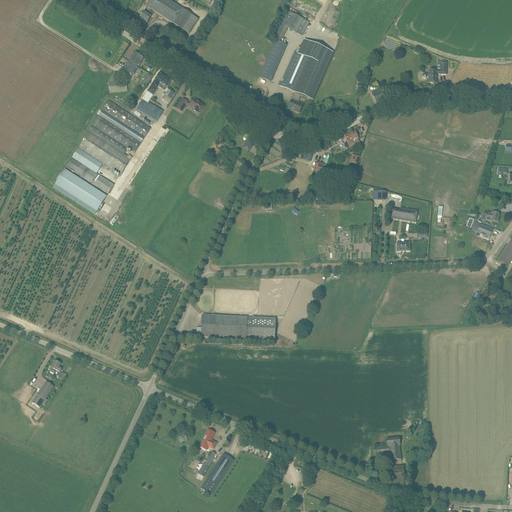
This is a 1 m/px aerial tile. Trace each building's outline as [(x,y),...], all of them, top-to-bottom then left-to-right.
[(182,9),(168,0),(149,0),(146,6),(150,9),(148,14),(144,11),(140,18),(140,19),(140,18),(145,22),(147,23),(154,12),(189,34),(198,20),(182,9)] [(286,45),(280,42),(288,28),(302,36),(309,23),(285,9),(270,38),(275,40),(259,77),(270,82),(286,45)] [(295,93),(294,96),(300,99),(301,96),(313,101),(334,53),(304,40),(298,54),(294,53),(279,86),(295,93)] [(132,57),(123,70),(124,70),(132,76),(141,63),(144,59),(135,53),(132,57)] [(437,70),(429,70),(429,75),(428,75),(427,74),(424,74),(423,75),(423,77),(424,78),(426,78),(427,77),(429,77),(429,83),(437,83),(437,74),(440,74),(440,75),(447,75),(447,62),(441,62),(440,71),(437,71),(437,70)] [(111,77),(114,79),(117,80),(120,75),(117,73),(114,72),(111,77)] [(171,81),(159,73),(155,80),(148,92),(153,95),(157,90),(157,89),(158,87),(161,89),(164,85),(167,88),(171,81)] [(110,93),(127,91),(126,81),(109,82),(110,93)] [(373,96),(376,102),(384,98),(383,95),(385,93),(384,91),(385,91),(384,89),(381,90),(380,89),(372,93),(373,96)] [(298,103),(300,99),(294,96),(292,100),(289,108),(295,110),(295,111),(299,113),(303,105),(298,103)] [(161,116),(163,112),(143,99),(136,110),(154,121),(159,114),(161,116)] [(200,113),(201,110),(204,106),(197,102),(198,101),(194,99),(191,104),(183,99),(180,103),(176,109),(181,112),(186,105),(189,107),(193,109),(193,108),(200,113)] [(79,148),(66,167),(108,194),(114,185),(97,174),(103,164),(121,175),(132,157),(129,155),(127,157),(124,155),(122,153),(126,147),(128,148),(135,153),(151,128),(109,101),(102,111),(99,115),(93,126),(89,132),(78,148),(79,148)] [(242,148),(248,152),(249,150),(250,151),(256,138),(255,138),(260,130),(253,126),(242,148)] [(358,139),(357,136),(356,131),(350,134),(353,141),(354,145),(356,145),(360,143),(358,139)] [(353,146),(354,145),(353,141),(350,134),(344,136),(347,143),(349,147),(353,146)] [(216,159),(221,151),(216,148),(211,156),(216,159)] [(311,162),(314,151),(309,149),(308,153),(306,152),(305,156),(306,156),(304,160),(311,162)] [(357,165),(359,157),(352,155),(350,163),(357,165)] [(327,165),(325,164),(317,161),(315,167),(323,169),(326,170),(327,165)] [(107,196),(65,169),(55,185),(97,212),(107,196)] [(386,200),(386,192),(373,192),(373,200),(386,200)] [(401,210),(392,209),(390,219),(415,223),(417,211),(402,208),(401,210)] [(482,214),(482,220),(486,220),(486,221),(498,223),(499,214),(487,212),(487,214),(482,214)] [(493,230),(475,223),(472,230),(490,237),(493,230)] [(511,242),(510,241),(497,262),(502,265),(507,268),(511,259),(511,242)] [(402,252),(404,252),(409,251),(409,243),(396,243),(397,252),(402,252)] [(511,302),(511,293),(501,286),(496,293),(511,302)] [(197,328),(197,337),(201,337),(206,337),(236,339),(246,339),(275,341),(275,339),(276,319),(247,317),(207,315),(202,315),(202,328),(197,328)] [(61,364),(54,361),(51,369),(52,369),(50,373),(54,374),(54,375),(58,377),(58,376),(60,372),(61,369),(59,368),(61,364)] [(48,400),(46,399),(53,387),(46,382),(33,403),(40,408),(43,404),(45,405),(48,400)] [(208,430),(200,448),(204,450),(206,451),(207,449),(208,447),(213,449),(216,443),(211,441),(211,440),(214,433),(212,432),(208,430)] [(181,443),(187,439),(184,434),(177,438),(181,443)] [(399,438),(386,439),(387,446),(373,448),(374,455),(386,454),(387,461),(401,460),(399,439),(399,438)] [(203,463),(198,474),(204,477),(216,454),(211,452),(211,453),(205,464),(203,463)] [(224,454),(201,489),(211,495),(234,460),(224,454)] [(405,466),(394,466),(387,466),(388,477),(406,475),(405,466)]
